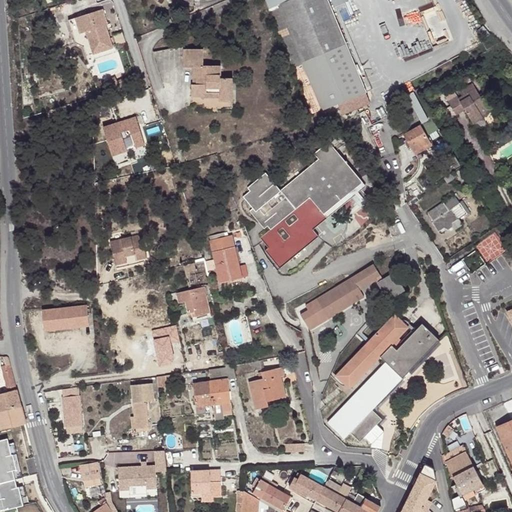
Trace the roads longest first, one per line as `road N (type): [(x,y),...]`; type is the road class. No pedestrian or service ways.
road 1 (tertiary): [(0,64),(17,344),(66,511)]
road 2 (unknown): [(25,380),(150,366),(122,335),(118,299),(11,286)]
road 3 (unclassified): [(486,391),(446,285),(402,210)]
